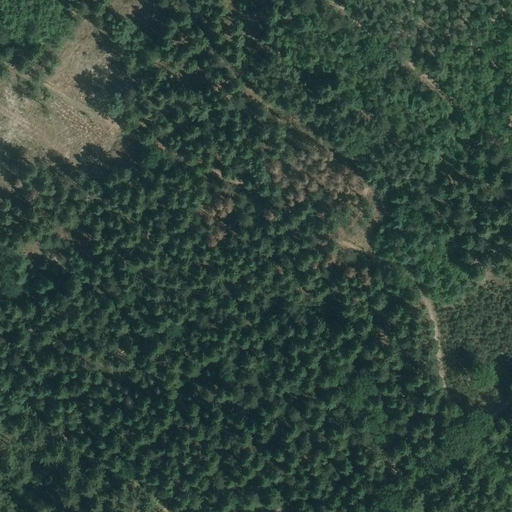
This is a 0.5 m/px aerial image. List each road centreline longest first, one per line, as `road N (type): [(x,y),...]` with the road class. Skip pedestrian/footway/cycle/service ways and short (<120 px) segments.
road 1 (track): [(511,494),(465,443),(423,286),(164,143),(306,0)]
road 2 (track): [(511,153),(327,0)]
road 3 (track): [(0,391),(174,511)]
road 4 (track): [(511,387),(364,511)]
